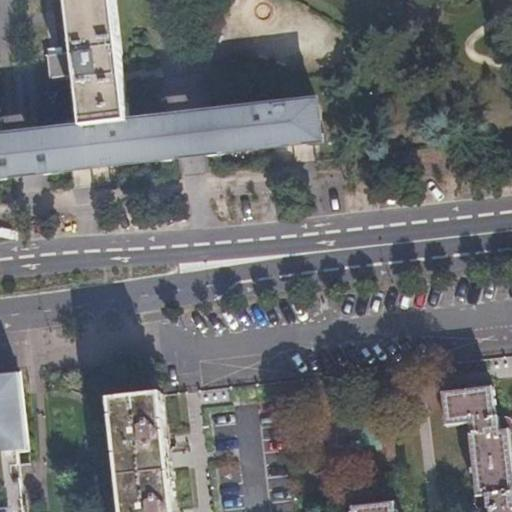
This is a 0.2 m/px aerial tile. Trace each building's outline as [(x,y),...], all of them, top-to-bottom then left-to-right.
[(69,0),(75,50),(78,73),(84,130),(130,124),(115,0),(69,0)] [(50,53),(53,76),(78,73),(75,50),(50,53)] [(49,172),(71,169),(70,164),(90,162),(90,163),(91,167),(131,162),(131,159),(148,157),(148,160),(169,158),(214,153),(234,150),(234,147),(251,145),(252,148),(292,143),(292,140),(312,137),(312,138),(320,138),(319,127),(321,127),(317,104),(307,105),(307,102),(209,114),(165,119),(130,124),(84,130),(45,134),(0,138),(0,177),(1,177),(49,172)] [(20,377),(0,379),(0,511),(26,511),(20,457),(30,456),(20,377)] [(491,510),(491,511),(511,511),(511,449),(510,433),(502,434),(500,420),(497,420),(494,390),(445,396),(448,427),(473,423),(474,437),(471,437),(479,499),(487,497),(489,509),(491,510)] [(168,439),(163,399),(113,405),(116,437),(118,450),(125,511),(176,511),(173,477),(168,439)]
